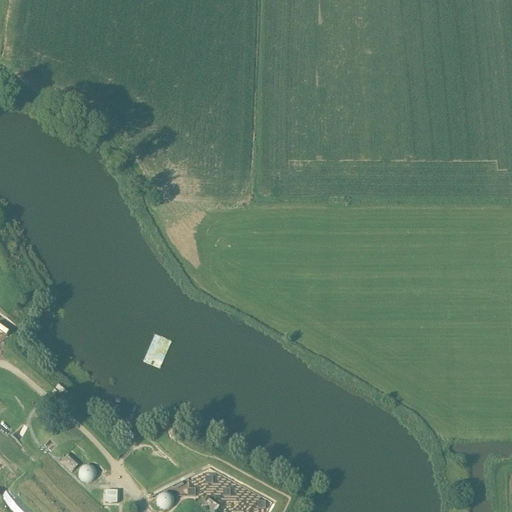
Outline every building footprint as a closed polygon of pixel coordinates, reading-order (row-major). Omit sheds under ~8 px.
[(37,406),(42,400),(24,383),(18,389),(37,406)] [(59,384),(51,394),(60,402),(68,392),(59,384)] [(26,409),(23,406),(20,403),(21,402),(19,399),(18,399),(17,398),(16,398),(25,411),(26,411),(25,409),(26,409)] [(19,444),(28,428),(5,408),(0,412),(0,464),(12,477),(18,470),(25,476),(37,486),(41,482),(28,470),(37,461),(19,444)] [(47,428),(45,425),(44,425),(42,422),(42,421),(40,418),(39,419),(38,417),(37,418),(47,431),(47,430),(46,429),(47,428)] [(56,445),(52,449),(54,451),(59,445),(67,436),(58,428),(50,437),(45,443),(47,444),(50,440),(52,442),(56,445)] [(144,436),(175,465),(177,463),(178,464),(178,466),(188,506),(185,511),(198,511),(188,468),(186,460),(170,445),(170,444),(162,437),(158,442),(156,440),(144,436)] [(83,446),(80,444),(77,442),(77,441),(74,439),(72,438),(71,439),(72,439),(84,449),(84,448),(83,447),(83,446)] [(81,464),(69,453),(61,462),(72,473),(81,464)] [(106,466),(104,463),(103,464),(100,460),(101,460),(98,457),(98,458),(96,456),(96,457),(107,469),(107,468),(106,466)] [(209,464),(147,495),(149,498),(209,468),(273,502),(267,511),(270,511),(277,501),(209,464)] [(78,472),(78,475),(79,478),(80,480),(82,482),(85,483),(88,483),(91,483),(93,481),(95,479),(96,477),(97,473),(96,471),(94,468),(92,467),(90,465),(87,465),(84,466),(82,467),(80,469),(78,472)] [(64,511),(37,486),(25,476),(7,494),(15,500),(9,506),(7,504),(0,497),(0,511),(64,511)] [(118,503),(118,490),(106,490),(106,503),(118,503)] [(155,499),(155,502),(155,504),(157,507),(159,509),(163,510),(164,510),(167,510),(170,508),(172,506),(173,503),(173,500),(172,498),(171,495),(169,493),(166,492),(163,492),(160,492),(158,494),(156,496),(155,499)] [(215,511),(220,506),(210,498),(203,506),(211,511),(215,511)]
